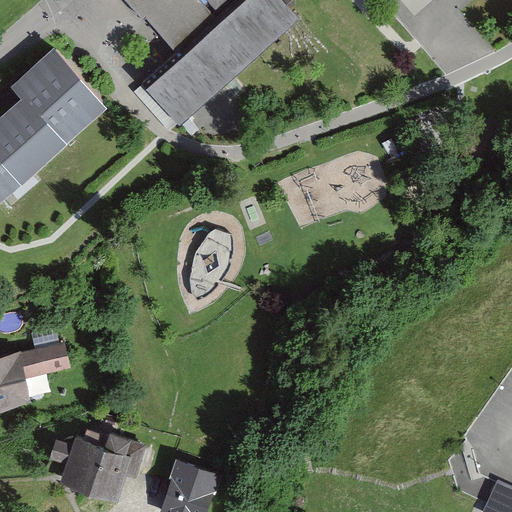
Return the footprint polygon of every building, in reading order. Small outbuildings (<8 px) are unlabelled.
[(150,9),(160,0),(124,0),(140,18),(143,16),(150,10),(150,9)] [(174,50),(212,92),(298,21),(279,0),(231,0),(212,17),(201,4),(205,0),(160,0),(150,9),(150,10),(143,16),(144,17),(174,50)] [(53,50),(24,76),(13,85),(23,96),(8,109),(0,116),(0,187),(98,101),(53,50)] [(161,61),(136,84),(174,126),(212,92),(174,50),(161,61)] [(58,343),(15,352),(19,375),(63,365),(58,343)] [(15,352),(0,355),(0,399),(23,395),(19,375),(15,352)] [(115,469),(132,473),(139,445),(135,442),(119,436),(106,432),(105,434),(104,439),(82,432),(80,438),(72,435),(69,445),(53,440),(48,456),(72,464),(67,478),(108,492),(115,469)] [(172,470),(159,509),(166,511),(200,511),(213,474),(211,472),(179,461),(175,471),(172,470)] [(511,511),(511,487),(495,480),(493,482),(483,503),(482,506),(484,507),(494,511),(511,511)]
